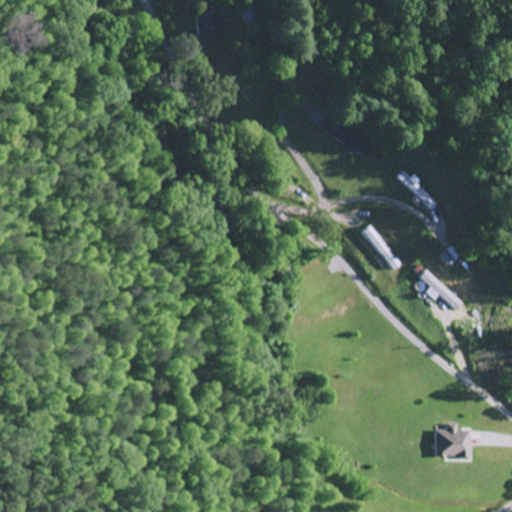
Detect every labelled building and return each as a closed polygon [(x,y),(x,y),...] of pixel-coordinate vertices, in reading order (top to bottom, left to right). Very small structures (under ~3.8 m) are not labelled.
[(219,6),(194,7),(195,39),(219,39),(219,6)] [(268,9),(241,10),(242,26),(269,24),(268,9)] [(315,131),(341,146),(338,151),(348,157),(351,153),(363,160),(371,145),(323,117),(315,131)] [(390,273),(398,266),(370,226),(361,233),(390,273)] [(453,313),(460,305),(424,272),(417,279),(428,289),(423,295),(430,302),(435,296),(453,313)] [(433,431),(432,458),(468,458),(468,431),(455,431),(455,424),(444,424),(443,431),(433,431)]
